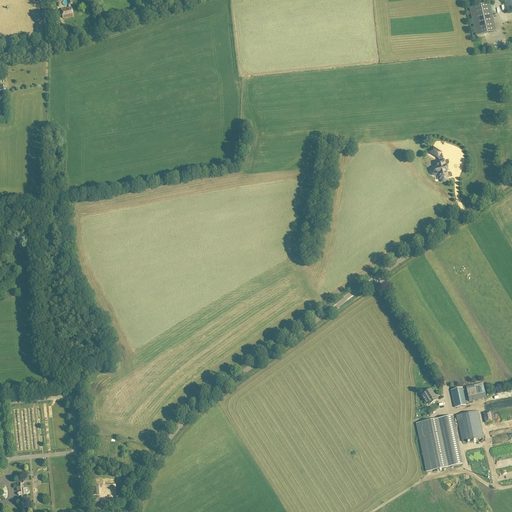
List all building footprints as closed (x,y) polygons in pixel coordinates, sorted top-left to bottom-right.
[(73,16),(71,4),(72,4),(71,0),(67,0),(69,4),(68,5),(69,7),(61,9),(63,18),(73,16)] [(496,31),(489,3),(469,8),(476,36),(496,31)] [(429,152),(438,158),(439,161),(435,162),(437,167),(434,167),(432,168),(431,171),(432,173),(434,174),(436,174),(437,174),(437,175),(438,174),(439,179),(441,179),(441,180),(442,181),(444,181),(445,181),(446,180),(446,179),(446,177),(448,177),(446,171),(448,170),(447,166),(445,166),(444,160),(443,160),(441,153),(432,147),(429,152)] [(482,384),(466,387),(469,401),(486,398),(482,384)] [(451,390),(455,408),(466,405),(462,388),(451,390)] [(423,393),(423,394),(421,396),(426,404),(429,402),(430,404),(437,399),(430,389),(423,393)] [(490,399),(511,394),(511,389),(489,394),(490,399)] [(457,415),(462,442),(483,437),(478,411),(457,415)] [(490,412),(483,413),(485,423),(492,421),(490,412)] [(448,417),(417,424),(426,471),(459,465),(448,417)] [(20,483),(20,484),(21,486),(16,486),(17,491),(21,491),(21,492),(19,492),(18,493),(18,494),(18,495),(19,495),(21,495),(22,498),(24,498),(24,497),(27,497),(27,494),(28,494),(29,493),(29,491),(29,490),(29,489),(28,488),(26,488),(26,485),(23,485),(23,483),(24,482),(24,481),(24,480),(23,480),(22,479),(21,479),(20,479),(20,480),(19,481),(19,482),(19,483),(20,483)]
